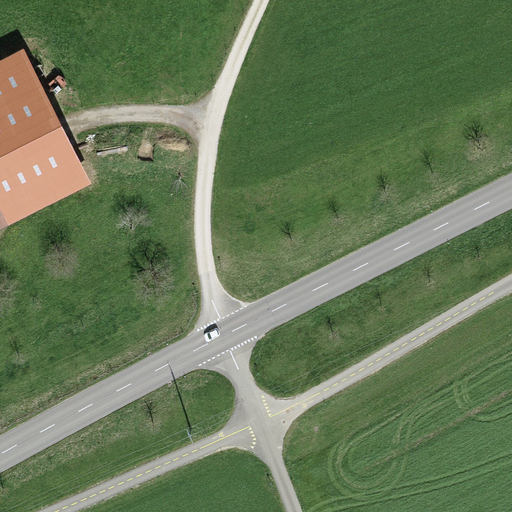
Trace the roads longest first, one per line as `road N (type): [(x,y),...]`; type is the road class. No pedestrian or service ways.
road 1 (tertiary): [(511,189),(0,454)]
road 2 (track): [(511,283),(274,414),(54,511)]
road 3 (track): [(253,0),(209,121),(200,199),(202,273),(225,333)]
road 4 (track): [(311,511),(274,414),(225,333)]
